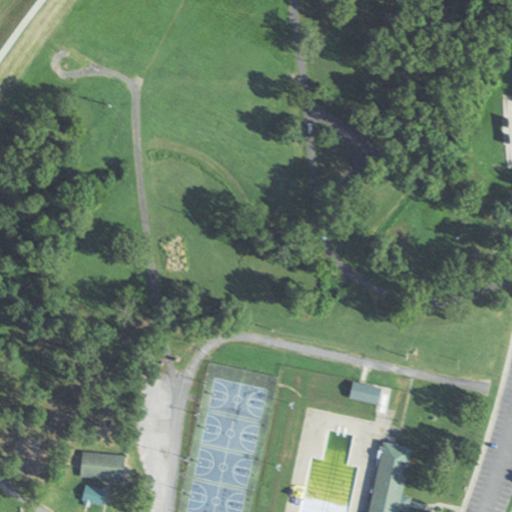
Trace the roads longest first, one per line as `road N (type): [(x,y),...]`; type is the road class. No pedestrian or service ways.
road 1 (residential): [(511,275),(424,301),(384,293),(336,260),(318,232),(293,0)]
road 2 (residential): [(169,511),(188,372),(212,341)]
road 3 (residential): [(317,221),(353,152),(329,115),(305,102)]
